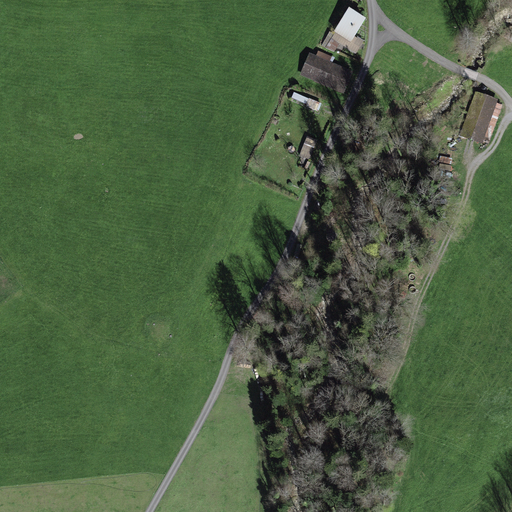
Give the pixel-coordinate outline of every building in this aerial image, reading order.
[(364,21),(349,11),(334,35),(330,32),(321,47),(334,52),(339,44),(355,54),(363,43),(353,37),(364,21)] [(350,73),(311,56),(303,76),(342,93),(350,73)] [(320,105),(297,95),(294,101),(317,111),(320,105)] [(496,103),(477,95),(462,135),(482,142),(496,103)] [(317,142),(308,138),(300,156),(309,160),(317,142)]
